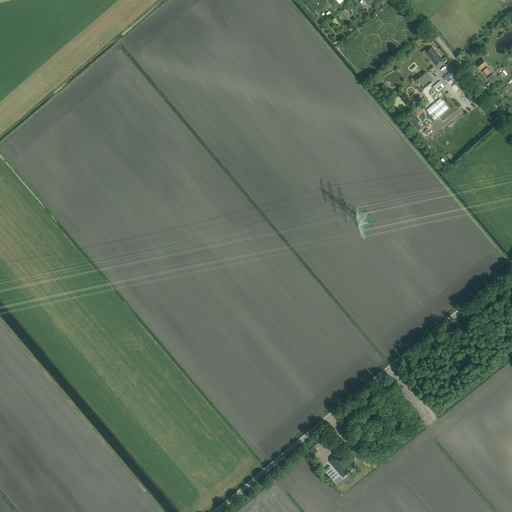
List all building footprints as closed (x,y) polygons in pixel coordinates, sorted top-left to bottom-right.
[(436,66),(443,60),(433,47),(426,53),(436,66)] [(476,65),(486,77),(487,77),(491,73),(487,68),(486,69),(484,67),(488,64),(483,59),(476,65)] [(448,83),(456,77),(452,72),(444,78),(448,83)] [(423,85),(429,83),(425,74),(419,77),(423,85)] [(498,80),(492,74),(488,78),(493,84),(498,80)] [(438,92),(444,87),(440,82),(434,87),(438,92)] [(438,96),(437,95),(435,97),(432,94),(427,98),(432,104),(437,99),(436,98),(438,96)] [(448,108),(440,98),(426,110),(435,120),(448,108)] [(343,477),(353,469),(340,453),(330,462),(343,477)]
